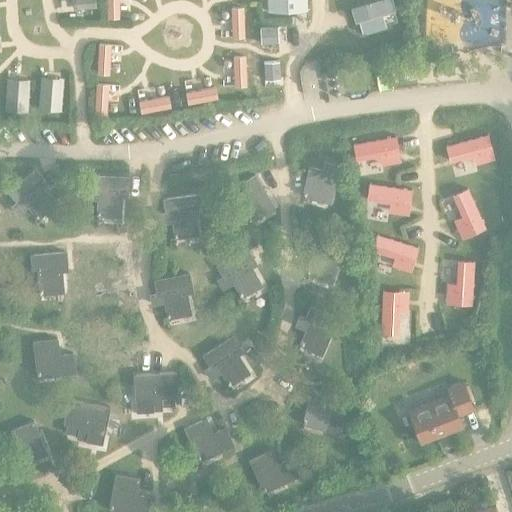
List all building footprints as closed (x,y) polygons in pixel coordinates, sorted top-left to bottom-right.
[(266,0),(267,10),(305,8),(305,0),(266,0)] [(390,0),(369,0),(349,6),(353,20),(394,9),(390,0)] [(447,59),(367,67),(370,92),(450,85),(447,59)] [(487,133),(444,144),(449,160),(491,149),(487,133)] [(394,137),(353,144),(356,159),(397,152),(394,137)] [(302,193),(329,200),(338,165),(324,162),(322,170),(309,166),(302,193)] [(34,169),(8,191),(15,200),(11,205),(17,213),(26,205),(36,216),(54,201),(39,183),(43,179),(34,169)] [(234,195),(248,219),(272,204),(254,174),(242,181),(246,188),(234,195)] [(84,187),(84,199),(97,199),(96,213),(120,214),(121,190),(127,190),(128,177),(92,175),(92,187),(84,187)] [(410,189),(367,183),(365,198),(408,205),(410,189)] [(470,234),(485,227),(466,190),(452,197),(470,234)] [(164,211),(157,212),(159,223),(171,221),(173,235),(197,232),(194,208),(199,208),(197,194),(163,199),(164,211)] [(415,249),(374,236),(369,253),(410,265),(415,249)] [(305,269),(331,280),(345,248),(332,242),(329,249),(316,244),(305,269)] [(246,247),(216,265),(222,275),(216,278),(222,288),(232,282),(239,294),(260,283),(248,262),(253,259),(246,247)] [(30,255),(31,268),(37,268),(39,291),(63,289),(60,265),(66,265),(65,251),(30,255)] [(452,304),(470,305),(473,261),(454,260),(452,304)] [(156,292),(149,294),(151,304),(163,302),(166,315),(189,311),(185,287),(191,286),(188,273),(154,280),(156,292)] [(398,290),(380,291),(381,334),(399,333),(398,290)] [(122,296),(81,297),(82,324),(122,324),(122,296)] [(299,316),(295,325),(305,330),(299,342),(321,352),(331,330),(336,333),(342,320),(310,306),(304,318),(299,316)] [(232,335),(202,355),(209,365),(203,369),(209,378),(220,372),(227,383),(247,370),(234,350),(239,347),(232,335)] [(36,374),(74,369),(72,352),(58,354),(56,338),(33,341),(36,374)] [(173,396),(177,396),(175,371),(133,374),(135,410),(135,414),(153,413),(152,409),(161,409),(161,405),(174,404),(173,396)] [(448,394),(408,410),(419,440),(460,424),(456,413),(472,407),(462,380),(445,387),(448,394)] [(330,410),(334,395),(311,389),(302,420),(339,430),(343,414),(330,410)] [(85,439),(84,443),(101,446),(101,442),(102,443),(109,406),(67,398),(62,423),(65,423),(64,431),(76,434),(75,437),(85,439)] [(184,428),(197,458),(219,448),(232,442),(224,426),(212,432),(205,418),(184,428)] [(11,430),(23,460),(45,450),(33,420),(11,430)] [(248,459),(263,489),(297,473),(289,457),(277,463),(270,449),(248,459)] [(109,506),(132,510),(140,511),(145,511),(149,496),(135,494),(135,493),(138,478),(115,474),(109,506)] [(496,511),(493,502),(468,511),(496,511)]
